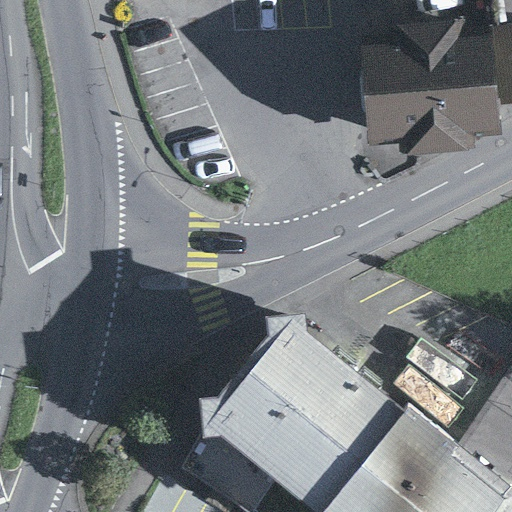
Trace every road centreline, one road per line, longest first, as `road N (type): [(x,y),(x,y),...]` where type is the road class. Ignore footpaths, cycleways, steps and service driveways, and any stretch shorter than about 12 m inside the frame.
road 1 (tertiary): [(53,267),(197,272),(293,255),(511,148)]
road 2 (secondary): [(34,0),(55,147),(53,267)]
road 3 (secondary): [(53,267),(0,470)]
